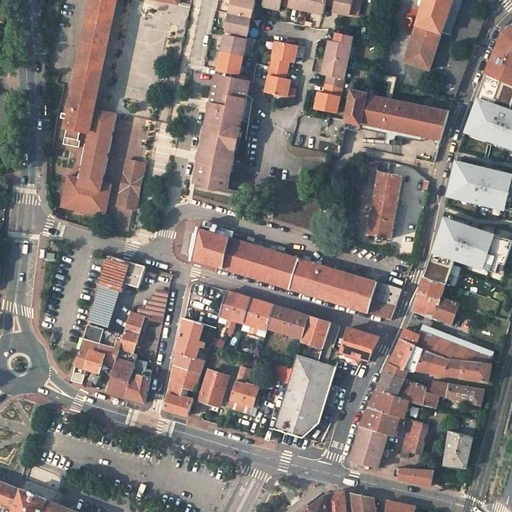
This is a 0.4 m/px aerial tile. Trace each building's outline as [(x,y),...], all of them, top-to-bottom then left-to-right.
[(117,0),(93,0),(66,127),(89,132),(80,179),(69,177),(64,202),(70,203),(69,208),(105,215),(111,188),(111,187),(110,187),(110,186),(109,185),(108,185),(103,184),(117,114),(95,109),(117,0)] [(248,34),(255,0),(232,0),(233,0),(230,11),(229,17),(228,23),(227,29),(248,34)] [(290,0),(263,0),(263,6),(280,10),(281,5),(289,7),(290,0)] [(308,0),(290,0),(289,7),(306,10),(308,0)] [(308,0),(306,10),(324,14),(326,5),(326,0),(308,0)] [(358,16),(361,0),(326,0),(326,5),(334,6),(332,11),(350,15),(350,14),(358,16)] [(451,8),(453,0),(425,0),(407,63),(432,71),(443,32),(451,8)] [(443,32),(452,35),(460,11),(451,8),(443,32)] [(511,29),(505,33),(487,74),(511,85),(511,29)] [(347,62),(352,37),(336,33),(334,41),(330,41),(326,57),(347,62)] [(246,39),(226,35),(224,40),(222,53),(219,65),(218,69),(239,73),(246,39)] [(287,70),(289,62),(294,63),(298,46),(276,41),(271,67),(287,70)] [(326,57),(322,75),(328,76),(326,84),(342,88),(347,62),(326,57)] [(271,67),(265,93),(287,97),(291,80),(285,78),(287,70),(271,67)] [(511,85),(487,74),(478,97),(511,109),(511,106),(511,85)] [(249,82),(217,75),(216,81),(211,103),(210,111),(201,153),(199,161),(195,182),(227,189),(229,178),(224,177),(226,170),(231,171),(234,157),(229,155),(230,149),(235,150),(240,128),(234,127),(236,120),(241,122),(244,107),(239,106),(240,99),(245,100),(248,89),(249,82)] [(326,84),(324,93),(319,92),(315,109),(337,114),(342,88),(326,84)] [(430,107),(379,96),(380,91),(370,90),(370,94),(353,91),(347,121),(359,123),(383,128),(383,129),(390,130),(396,131),(442,141),(450,111),(430,107)] [(478,97),(465,132),(511,149),(511,108),(511,109),(478,97)] [(346,128),(357,131),(359,123),(347,121),(346,126),(346,128)] [(393,145),(396,131),(390,130),(389,136),(387,143),(393,145)] [(511,173),(456,159),(447,196),(506,211),(506,209),(511,186),(511,173)] [(145,164),(127,161),(118,206),(136,209),(145,164)] [(402,177),(379,173),(369,234),(377,236),(377,238),(377,239),(378,240),(379,240),(380,241),(381,240),(382,239),(383,239),(383,237),(392,238),(402,177)] [(496,234),(445,216),(432,252),(455,260),(484,270),(485,269),(496,235),(496,234)] [(198,228),(192,260),(392,320),(403,289),(285,254),(279,252),(255,245),(248,243),(198,228)] [(511,243),(511,240),(496,235),(485,269),(502,274),(511,243)] [(455,260),(432,252),(424,276),(425,276),(447,284),(455,260)] [(110,256),(101,284),(90,321),(105,326),(116,289),(123,291),(125,283),(139,288),(146,266),(110,256)] [(429,314),(428,317),(436,320),(437,317),(453,324),(460,304),(442,298),(440,297),(443,287),(445,288),(447,284),(425,276),(414,309),(429,314)] [(150,297),(150,298),(149,298),(146,307),(140,306),(139,306),(137,314),(145,316),(150,318),(151,313),(164,315),(169,292),(159,290),(157,289),(156,291),(154,298),(150,297)] [(258,328),(267,330),(268,327),(275,305),(227,291),(220,316),(232,320),(237,321),(252,326),(258,328)] [(302,337),(309,315),(275,305),(268,327),(302,337)] [(125,335),(121,349),(134,353),(137,345),(145,316),(137,314),(132,312),(125,335)] [(150,319),(152,320),(154,320),(156,321),(159,321),(161,322),(163,323),(164,316),(164,315),(151,313),(150,318),(150,319)] [(301,341),(323,348),(331,322),(309,315),(302,337),(301,341)] [(150,319),(150,318),(145,316),(137,345),(142,346),(150,319)] [(197,358),(200,347),(204,348),(206,342),(198,340),(203,324),(184,318),(177,352),(197,358)] [(232,320),(229,332),(234,333),(237,321),(232,320)] [(125,335),(89,323),(84,338),(121,349),(125,335)] [(252,326),(250,332),(256,334),(258,328),(252,326)] [(369,360),(380,336),(348,327),(341,351),(339,358),(359,364),(362,358),(369,360)] [(491,364),(493,354),(474,351),(421,330),(420,332),(416,331),(415,333),(406,329),(402,338),(425,348),(451,359),(465,361),(491,364)] [(74,372),(86,375),(87,369),(93,370),(101,373),(104,364),(115,367),(121,349),(84,338),(74,372)] [(225,342),(213,338),(211,344),(223,348),(225,342)] [(425,348),(402,338),(389,367),(387,370),(405,378),(407,374),(408,371),(416,372),(416,371),(425,348)] [(451,359),(425,348),(416,371),(461,378),(465,361),(451,359)] [(115,367),(108,391),(126,397),(137,359),(139,355),(134,353),(121,349),(115,367)] [(339,358),(341,351),(333,349),(328,364),(336,367),(339,358)] [(177,352),(174,366),(202,375),(206,361),(197,358),(177,352)] [(274,428),(304,437),(320,422),(326,404),(331,385),(336,367),(328,364),(319,361),(297,354),(292,369),(288,382),(274,428)] [(152,370),(147,368),(148,362),(137,359),(126,397),(146,402),(151,377),(150,376),(152,370)] [(491,364),(465,361),(461,378),(479,381),(490,382),(493,364),(491,364)] [(288,382),(292,369),(272,363),(271,366),(268,376),(288,382)] [(197,390),(202,375),(174,366),(171,383),(182,386),(197,390)] [(258,392),(260,387),(249,384),(253,370),(241,366),(231,398),(229,407),(249,413),(251,406),(254,406),(255,401),(258,392)] [(229,376),(210,370),(201,399),(220,404),(229,376)] [(387,370),(379,389),(410,401),(415,382),(405,378),(387,370)] [(448,396),(450,384),(434,381),(432,388),(431,392),(440,394),(448,396)] [(410,401),(417,403),(423,405),(427,387),(421,385),(415,382),(410,401)] [(179,396),(182,386),(171,383),(166,409),(189,416),(194,399),(183,396),(182,397),(179,396)] [(449,397),(481,404),(484,389),(466,387),(450,384),(448,396),(449,397)] [(326,404),(333,406),(338,387),(331,385),(326,404)] [(436,409),(440,394),(431,392),(432,388),(429,388),(427,387),(423,405),(436,409)] [(412,420),(417,403),(410,401),(379,389),(370,409),(400,417),(409,419),(412,420)] [(361,427),(388,434),(394,436),(395,434),(395,432),(397,427),(400,417),(370,409),(361,427)] [(465,417),(461,433),(474,437),(479,421),(465,417)] [(406,459),(408,457),(407,452),(421,455),(428,424),(412,420),(409,419),(401,453),(400,458),(406,459)] [(361,427),(352,460),(355,461),(378,468),(381,454),(387,456),(390,449),(384,447),(388,434),(361,427)] [(450,430),(445,464),(467,468),(469,461),(472,447),(474,437),(461,433),(450,430)] [(395,470),(394,475),(431,485),(434,470),(397,468),(395,470)] [(13,511),(22,490),(9,485),(0,480),(0,511),(13,511)] [(13,511),(78,511),(61,505),(48,500),(48,499),(34,493),(22,489),(22,490),(13,511)] [(309,508),(309,511),(346,511),(344,491),(328,494),(318,502),(309,508)] [(371,511),(370,497),(352,493),(354,511),(371,511)] [(414,511),(416,507),(387,501),(385,511),(414,511)]
